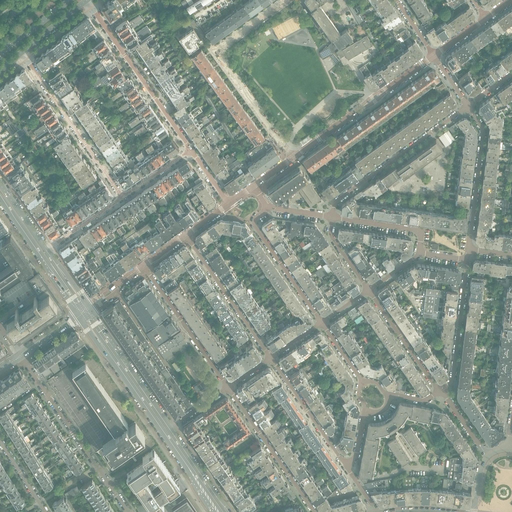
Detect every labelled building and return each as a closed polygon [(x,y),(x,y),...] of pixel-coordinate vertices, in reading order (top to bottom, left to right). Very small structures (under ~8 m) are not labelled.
[(121,11),(112,0),(111,1),(109,1),(109,0),(107,2),(107,3),(107,4),(116,17),(119,15),(120,15),(123,13),(121,11)] [(125,9),(118,0),(112,0),(121,11),(125,9)] [(132,3),(130,0),(118,0),(125,9),(132,3)] [(190,13),(204,5),(200,0),(198,0),(194,3),(189,6),(187,7),(190,13)] [(225,8),(223,6),(225,4),(226,7),(231,4),(230,1),(231,0),(233,3),(237,0),(211,0),(210,1),(204,5),(190,13),(191,15),(193,17),(196,22),(198,21),(199,24),(204,21),(203,18),(204,17),(206,20),(211,17),(209,14),(211,13),(213,15),(218,12),(216,10),(218,9),(219,11),(225,8)] [(263,6),(259,0),(250,0),(251,0),(250,0),(248,0),(249,0),(249,1),(244,5),(250,15),(263,6)] [(330,19),(323,9),(321,7),(320,5),(327,0),(304,0),(309,7),(310,7),(312,10),(310,11),(311,11),(321,25),(330,19)] [(394,9),(389,3),(387,0),(380,0),(375,4),(383,16),(394,9)] [(423,2),(422,0),(407,0),(414,8),(423,2)] [(460,9),(467,3),(465,0),(462,0),(457,4),(459,7),(460,9)] [(362,24),(361,22),(357,15),(355,12),(349,2),(346,4),(347,4),(359,25),(362,24)] [(432,15),(428,9),(423,2),(414,8),(422,21),(422,22),(432,15)] [(116,17),(107,4),(106,6),(104,5),(102,7),(102,8),(111,22),(114,20),(114,19),(117,17),(116,17)] [(250,15),(244,5),(238,9),(237,8),(236,9),(237,10),(231,15),(238,24),(250,15)] [(473,17),(474,12),(469,6),(461,11),(455,16),(461,26),(473,17)] [(401,20),(397,14),(394,9),(383,16),(382,17),(384,19),(382,21),(385,26),(387,24),(389,27),(401,20)] [(511,22),(511,9),(503,16),(510,25),(511,22)] [(120,34),(142,18),(139,15),(129,22),(127,20),(119,25),(115,28),(119,33),(120,34)] [(238,24),(231,15),(225,19),(224,18),(223,18),(224,20),(218,24),(225,33),(238,24)] [(461,26),(455,16),(449,20),(455,30),(461,26)] [(510,25),(503,16),(490,25),(497,34),(510,25)] [(104,40),(89,18),(87,18),(83,21),(91,33),(92,34),(94,32),(97,37),(95,38),(92,34),(91,35),(93,37),(96,40),(98,44),(104,40)] [(135,31),(133,28),(143,21),(142,18),(120,34),(123,39),(135,31)] [(352,37),(349,33),(346,29),(340,33),(338,31),(330,19),(321,25),(332,39),(331,40),(332,39),(334,42),(328,45),(333,51),(352,37)] [(442,40),(435,29),(432,27),(430,23),(429,22),(427,19),(426,21),(427,23),(422,27),(433,42),(437,43),(442,40)] [(409,33),(405,26),(401,20),(389,27),(387,29),(391,35),(395,33),(399,40),(402,38),(402,37),(409,33)] [(455,30),(449,20),(448,20),(435,29),(442,40),(455,30)] [(91,33),(83,21),(77,25),(86,37),(91,33)] [(225,33),(218,24),(212,28),(211,27),(210,28),(211,29),(205,33),(212,43),(225,33)] [(86,37),(77,25),(72,29),(80,41),(86,37)] [(497,34),(490,25),(477,35),(484,44),(488,40),(490,43),(492,42),(492,41),(490,39),(497,34)] [(139,36),(149,29),(147,26),(137,33),(135,31),(123,39),(125,42),(127,44),(139,36)] [(80,41),(72,29),(67,34),(75,46),(81,42),(80,41)] [(142,41),(140,39),(150,32),(149,29),(139,36),(127,44),(128,46),(130,49),(133,47),(142,41)] [(199,46),(196,42),(196,41),(200,38),(193,29),(179,39),(189,53),(190,53),(192,56),(200,50),(197,47),(199,46)] [(75,46),(67,34),(61,38),(62,39),(71,51),(74,49),(74,48),(73,48),(75,46)] [(148,44),(146,42),(148,40),(153,37),(152,34),(142,41),(133,47),(136,52),(148,44)] [(422,51),(415,41),(411,35),(408,37),(412,43),(409,44),(408,45),(409,47),(417,58),(421,55),(422,51)] [(484,44),(477,35),(464,44),(470,53),(484,44)] [(348,60),(372,46),(366,36),(362,39),(361,37),(357,39),(358,41),(354,43),(353,42),(353,41),(349,44),(350,45),(346,48),(345,46),(336,52),(338,55),(340,58),(343,56),(345,55),(348,60),(349,60),(348,60)] [(71,51),(62,39),(60,41),(60,40),(59,40),(57,41),(57,42),(57,43),(55,45),(54,45),(53,44),(52,46),(52,47),(51,47),(52,48),(60,59),(71,51)] [(97,53),(106,47),(108,45),(104,40),(98,44),(94,47),(93,47),(95,50),(86,56),(88,59),(96,54),(94,51),(96,51),(97,53)] [(139,56),(158,43),(156,41),(151,44),(152,45),(149,46),(148,44),(136,52),(139,56)] [(154,53),(152,50),(154,49),(159,45),(158,43),(139,56),(142,61),(154,53)] [(470,53),(464,44),(451,54),(458,64),(471,55),(470,53)] [(101,58),(111,51),(111,50),(108,45),(106,47),(97,53),(99,55),(97,56),(96,54),(88,59),(90,62),(99,56),(101,58)] [(333,51),(328,45),(327,47),(326,46),(323,49),(319,52),(322,60),(329,56),(336,64),(339,61),(333,54),(334,53),(333,51)] [(417,58),(409,47),(397,56),(404,67),(408,64),(417,58)] [(60,59),(52,48),(50,49),(49,49),(48,49),(46,50),(47,50),(46,51),(46,52),(54,63),(60,59)] [(146,65),(164,52),(163,50),(157,54),(158,54),(156,55),(154,53),(142,61),(146,65)] [(210,62),(205,56),(201,50),(200,50),(192,56),(201,69),(210,62)] [(95,71),(115,57),(113,55),(114,53),(113,52),(112,52),(111,52),(111,51),(101,58),(103,61),(95,66),(96,66),(93,68),(95,71)] [(511,51),(500,60),(506,69),(507,69),(509,69),(509,68),(511,65),(511,51)] [(54,63),(46,52),(44,53),(43,53),(41,54),(41,55),(41,56),(49,67),(54,63)] [(160,62),(158,59),(160,58),(161,58),(165,55),(164,52),(146,65),(149,69),(160,62)] [(458,64),(451,54),(446,57),(446,61),(456,77),(459,75),(456,71),(461,67),(458,64)] [(49,67),(41,56),(39,57),(38,57),(36,58),(36,59),(36,60),(35,60),(36,60),(35,60),(41,69),(41,68),(43,71),(49,67)] [(404,67),(397,56),(385,65),(392,76),(404,67)] [(99,76),(116,64),(119,61),(117,59),(116,58),(115,57),(95,71),(99,76)] [(152,74),(170,61),(168,59),(163,62),(164,63),(162,64),(160,62),(149,69),(152,74)] [(506,69),(500,60),(487,69),(494,78),(495,78),(496,77),(496,76),(503,71),(504,72),(506,71),(506,70),(506,69)] [(166,70),(164,68),(166,66),(167,67),(172,63),(170,61),(152,74),(155,78),(166,70)] [(219,74),(214,68),(210,62),(201,69),(210,81),(219,74)] [(110,80),(121,72),(116,64),(99,76),(91,81),(97,89),(106,83),(110,80)] [(392,76),(385,65),(372,74),(380,85),(384,82),(392,76)] [(158,83),(176,70),(175,68),(170,71),(170,72),(168,69),(166,70),(155,78),(158,83)] [(38,88),(25,69),(24,69),(23,69),(21,70),(21,71),(21,72),(19,74),(26,83),(27,85),(30,83),(35,90),(32,92),(33,93),(34,95),(39,91),(39,90),(38,88)] [(439,76),(438,76),(435,71),(431,69),(427,73),(427,72),(424,74),(419,78),(427,89),(428,88),(427,87),(432,84),(433,83),(433,82),(436,80),(437,81),(439,80),(439,76)] [(494,78),(487,69),(483,72),(486,77),(490,82),(493,79),(494,78)] [(53,85),(65,76),(66,75),(62,70),(49,80),(53,85)] [(161,87),(174,78),(172,76),(173,75),(173,76),(178,72),(176,70),(158,83),(161,87)] [(126,78),(124,76),(125,75),(125,74),(124,72),(123,71),(122,72),(121,72),(110,80),(114,86),(126,78)] [(462,85),(473,77),(469,71),(467,73),(463,76),(458,79),(462,85)] [(380,85),(372,74),(371,72),(368,74),(364,77),(370,88),(374,89),(380,85)] [(26,83),(19,74),(18,73),(17,73),(16,74),(16,75),(16,76),(15,76),(16,77),(14,78),(20,87),(22,89),(25,87),(23,85),(26,83)] [(228,87),(223,81),(219,74),(210,81),(219,93),(228,87)] [(57,90),(68,81),(65,76),(53,85),(56,90),(57,90)] [(20,87),(14,78),(13,78),(12,78),(12,77),(10,79),(11,79),(10,80),(10,81),(8,82),(16,93),(19,91),(18,89),(20,87)] [(121,91),(133,83),(132,82),(131,80),(130,79),(129,80),(127,77),(126,78),(114,86),(111,88),(112,90),(118,86),(121,90),(121,91)] [(164,92),(182,79),(181,77),(176,80),(175,80),(174,78),(161,87),(164,92)] [(466,91),(477,83),(473,77),(462,85),(466,91)] [(427,89),(419,78),(413,82),(413,83),(411,84),(405,88),(413,99),(414,98),(413,97),(418,93),(419,94),(421,93),(420,92),(425,88),(426,90),(427,89)] [(61,95),(74,87),(81,82),(78,79),(72,83),(70,81),(68,81),(57,90),(59,92),(59,93),(60,95),(61,95)] [(178,88),(176,86),(179,84),(179,85),(184,81),(182,79),(164,92),(167,96),(178,88)] [(16,93),(8,82),(7,82),(5,83),(5,84),(5,85),(3,87),(11,98),(17,94),(16,93)] [(472,95),(482,88),(484,86),(482,84),(480,85),(478,82),(477,83),(466,91),(468,94),(472,95)] [(124,97),(137,88),(136,88),(137,87),(135,85),(134,84),(133,83),(121,91),(121,90),(113,96),(110,98),(111,100),(113,99),(113,100),(123,93),(125,96),(123,97),(124,97)] [(442,92),(440,89),(438,87),(436,87),(433,83),(432,84),(435,88),(434,88),(439,96),(440,95),(443,99),(444,99),(445,98),(442,94),(442,93),(442,92)] [(511,97),(511,87),(509,84),(497,93),(505,103),(511,97)] [(170,101),(188,88),(187,85),(182,89),(180,91),(178,88),(167,96),(170,101)] [(11,98),(3,87),(2,86),(0,87),(0,88),(0,89),(0,88),(0,89),(0,90),(0,89),(0,93),(6,102),(11,98)] [(65,100),(76,92),(74,90),(76,89),(74,87),(61,95),(63,97),(62,98),(62,99),(63,100),(64,100),(65,100)] [(237,99),(232,93),(228,87),(219,93),(228,106),(237,99)] [(129,101),(140,93),(140,92),(139,90),(138,90),(137,88),(124,97),(125,100),(127,99),(129,101)] [(195,97),(193,94),(192,95),(189,90),(190,90),(188,88),(170,101),(176,109),(193,98),(195,97)] [(413,99),(405,88),(399,92),(398,93),(397,94),(392,98),(399,109),(400,108),(399,107),(404,103),(405,104),(407,103),(406,102),(411,98),(412,99),(413,99)] [(31,106),(43,98),(42,96),(42,94),(41,93),(40,93),(40,92),(39,93),(39,92),(23,104),(24,105),(27,104),(29,107),(31,106)] [(69,106),(80,98),(78,95),(79,94),(77,92),(76,92),(65,100),(66,102),(66,103),(66,104),(67,105),(68,106),(69,106)] [(90,105),(88,103),(92,100),(96,97),(96,98),(101,94),(99,92),(92,97),(83,103),(74,109),(76,111),(75,112),(77,114),(90,105)] [(132,107),(144,99),(144,97),(143,95),(141,95),(140,93),(129,101),(116,110),(117,112),(120,110),(121,111),(131,104),(132,107)] [(456,102),(450,93),(447,95),(448,96),(445,98),(444,99),(451,109),(456,105),(456,104),(457,104),(457,103),(456,102)] [(505,103),(497,93),(494,95),(500,103),(501,102),(504,106),(506,105),(505,104),(505,103)] [(500,103),(494,95),(480,105),(479,111),(485,120),(495,113),(491,107),(494,105),(500,103)] [(74,109),(83,103),(81,100),(82,99),(81,97),(80,98),(69,106),(70,107),(69,109),(71,111),(71,110),(72,111),(74,109)] [(35,111),(47,103),(45,101),(46,101),(46,100),(45,98),(44,98),(43,98),(31,106),(35,111)] [(185,107),(195,100),(193,98),(176,109),(173,111),(177,116),(187,110),(185,107)] [(399,109),(392,98),(386,102),(383,104),(378,108),(386,119),(386,118),(385,117),(391,113),(392,114),(393,113),(392,112),(398,108),(398,109),(399,109)] [(136,113),(138,112),(148,105),(148,104),(148,103),(146,101),(145,100),(144,99),(132,107),(130,108),(132,112),(134,110),(136,113)] [(444,99),(443,99),(439,103),(438,101),(436,103),(437,104),(432,107),(432,106),(431,107),(439,118),(451,109),(444,99)] [(247,113),(242,106),(237,100),(228,107),(237,119),(247,113)] [(39,117),(51,108),(50,106),(49,104),(48,102),(47,103),(35,111),(39,117)] [(140,118),(152,109),(149,104),(148,105),(138,112),(140,114),(128,122),(130,125),(138,119),(137,118),(139,116),(140,118)] [(81,119),(94,110),(90,105),(77,114),(78,114),(79,116),(79,117),(80,119),(81,119)] [(181,122),(203,106),(202,105),(200,107),(199,105),(188,113),(187,110),(177,116),(181,122)] [(192,118),(202,110),(201,108),(203,106),(181,122),(184,126),(193,120),(192,118)] [(439,118),(431,107),(430,107),(431,108),(426,112),(425,111),(424,112),(424,113),(420,116),(419,115),(418,116),(426,127),(439,118)] [(42,122),(44,121),(55,113),(54,111),(53,109),(51,108),(39,117),(42,122)] [(386,119),(378,108),(372,112),(370,114),(365,117),(372,128),(373,128),(372,126),(377,123),(378,124),(379,125),(380,125),(379,123),(380,123),(379,122),(384,118),(385,119),(386,119)] [(145,122),(156,114),(152,109),(140,118),(141,119),(139,120),(138,119),(130,125),(132,127),(143,119),(145,122)] [(84,124),(97,115),(94,110),(81,119),(83,121),(82,122),(83,124),(84,124)] [(47,126),(58,119),(57,117),(57,116),(55,113),(44,121),(45,123),(34,131),(36,134),(47,126)] [(255,125),(251,119),(247,113),(237,119),(246,132),(255,125)] [(503,119),(502,118),(500,115),(497,117),(495,113),(485,120),(490,127),(501,128),(503,119)] [(147,127),(159,118),(158,117),(157,117),(156,114),(145,122),(146,124),(135,132),(135,133),(134,134),(135,135),(134,135),(134,136),(145,128),(144,127),(146,126),(147,127)] [(87,129),(100,120),(97,115),(84,124),(85,124),(86,126),(86,127),(87,129)] [(187,131),(207,118),(205,115),(198,120),(196,118),(193,120),(184,126),(187,131)] [(426,127),(418,116),(417,116),(418,117),(414,121),(413,120),(411,121),(412,122),(407,126),(406,124),(405,125),(413,136),(426,127)] [(372,128),(365,117),(358,122),(356,123),(356,124),(351,127),(358,138),(359,138),(358,136),(364,133),(364,134),(365,133),(365,132),(370,128),(371,129),(372,128)] [(151,131),(162,123),(160,120),(159,118),(147,127),(147,128),(146,130),(145,128),(134,136),(136,135),(138,137),(150,129),(151,131)] [(199,127),(209,120),(207,118),(187,131),(191,137),(200,130),(199,127)] [(462,130),(471,124),(467,119),(463,118),(455,124),(457,127),(460,126),(462,130)] [(5,122),(3,124),(5,126),(6,128),(7,129),(11,135),(14,132),(9,125),(8,124),(11,122),(12,122),(10,119),(5,122)] [(51,131),(61,124),(62,123),(60,121),(59,121),(58,119),(47,126),(36,134),(38,137),(49,129),(51,131)] [(91,134),(104,125),(100,120),(87,129),(88,129),(89,131),(89,132),(90,134),(91,134)] [(217,134),(220,131),(218,128),(222,125),(222,124),(221,122),(215,126),(217,128),(215,130),(210,123),(206,126),(209,131),(205,135),(194,142),(198,147),(217,134)] [(153,136),(165,128),(164,126),(162,123),(151,131),(152,133),(141,141),(143,143),(151,137),(153,136)] [(54,136),(65,129),(65,128),(64,126),(63,126),(61,124),(51,131),(40,139),(39,139),(41,142),(53,134),(54,136)] [(476,131),(471,124),(462,130),(465,133),(464,141),(476,142),(477,135),(476,135),(476,134),(476,133),(475,132),(476,132),(475,131),(476,131)] [(95,139),(107,130),(104,125),(91,134),(92,134),(93,136),(93,137),(92,137),(94,139),(95,139)] [(264,137),(260,131),(255,125),(246,132),(255,144),(264,137)] [(413,136),(405,125),(406,127),(401,130),(400,129),(399,130),(399,131),(394,135),(394,133),(393,134),(401,145),(413,136)] [(358,138),(351,127),(345,132),(343,133),(337,137),(337,136),(336,136),(344,147),(345,148),(345,147),(345,146),(350,142),(351,144),(353,142),(352,141),(357,137),(358,139),(358,138)] [(500,142),(501,128),(490,127),(488,141),(500,142)] [(157,140),(158,140),(160,138),(162,137),(164,135),(166,134),(168,132),(166,129),(165,128),(153,136),(151,137),(143,143),(144,146),(156,138),(157,140)] [(58,142),(67,136),(69,134),(69,133),(68,131),(67,131),(65,129),(54,136),(46,142),(48,145),(56,139),(58,142)] [(97,144),(111,135),(107,130),(95,139),(96,141),(96,142),(97,144)] [(194,142),(205,135),(201,130),(200,130),(191,137),(194,142)] [(448,130),(438,137),(446,147),(455,140),(448,130)] [(211,145),(220,139),(217,134),(198,147),(201,152),(211,145)] [(401,145),(393,134),(392,135),(393,136),(388,139),(387,138),(386,139),(387,140),(382,144),(381,142),(380,143),(388,154),(401,145)] [(101,149),(114,140),(111,135),(97,144),(99,144),(100,146),(100,147),(99,147),(101,149)] [(57,151),(70,141),(71,140),(69,138),(68,138),(67,136),(58,142),(53,145),(57,151)] [(344,147),(336,136),(324,146),(331,156),(344,147)] [(280,156),(270,142),(269,142),(268,142),(266,140),(265,140),(264,139),(253,147),(260,156),(267,166),(280,157),(280,156)] [(105,154),(118,145),(114,140),(101,149),(102,149),(103,151),(103,152),(104,154),(105,154)] [(170,156),(163,146),(160,142),(159,141),(158,140),(157,140),(154,142),(156,144),(157,144),(159,147),(157,148),(165,159),(170,156)] [(163,146),(170,156),(179,150),(172,140),(163,146)] [(414,170),(423,163),(442,149),(435,140),(429,144),(430,145),(429,145),(417,154),(414,156),(413,154),(409,157),(410,159),(408,160),(408,161),(397,169),(395,166),(380,178),(387,187),(387,188),(392,185),(393,187),(400,182),(399,180),(402,177),(403,178),(414,169),(414,170)] [(60,156),(74,146),(74,145),(73,143),(72,143),(70,141),(57,151),(60,156)] [(474,158),(476,142),(464,141),(464,145),(462,145),(462,152),(463,152),(462,156),(474,158)] [(511,148),(505,147),(505,148),(499,147),(500,142),(488,141),(486,155),(498,156),(499,149),(501,150),(501,149),(505,150),(505,149),(511,150),(511,148)] [(388,154),(380,143),(379,144),(380,145),(376,148),(375,147),(373,148),(374,149),(369,153),(368,151),(368,152),(376,163),(388,154)] [(165,159),(157,148),(155,150),(151,144),(148,146),(152,151),(154,150),(154,151),(153,153),(160,163),(165,159)] [(108,159),(121,150),(118,145),(105,154),(107,156),(106,157),(108,159)] [(219,152),(217,150),(218,149),(217,147),(216,148),(215,146),(213,148),(211,145),(201,152),(208,162),(218,155),(217,153),(219,152)] [(64,161),(78,151),(78,150),(77,148),(75,148),(74,146),(60,156),(64,161)] [(160,163),(153,153),(151,154),(150,153),(152,151),(148,146),(145,148),(149,154),(147,155),(154,166),(155,166),(160,163)] [(331,156),(324,146),(311,155),(318,165),(331,156)] [(0,158),(9,153),(5,147),(0,150),(0,158)] [(267,166),(260,156),(253,147),(241,156),(242,156),(242,157),(247,154),(248,153),(253,160),(252,161),(247,165),(249,169),(254,176),(267,166)] [(112,164),(125,155),(121,150),(108,159),(109,159),(110,161),(110,162),(111,164),(112,164)] [(69,165),(81,157),(81,155),(82,155),(80,153),(80,154),(79,153),(78,151),(64,161),(67,166),(69,165)] [(154,166),(147,155),(145,157),(141,151),(140,151),(138,153),(141,158),(143,157),(144,158),(142,159),(150,170),(154,166)] [(376,163),(368,152),(367,153),(368,154),(363,157),(362,156),(360,157),(355,161),(357,164),(363,172),(376,163)] [(1,167),(13,159),(9,153),(0,158),(0,164),(0,165),(1,167)] [(150,170),(142,159),(140,161),(140,160),(141,158),(138,153),(135,155),(139,161),(137,162),(138,164),(145,173),(150,170)] [(5,172),(19,162),(21,161),(17,155),(13,159),(1,167),(5,172)] [(120,165),(125,162),(128,160),(125,155),(112,164),(114,166),(113,167),(115,169),(117,167),(120,165)] [(218,155),(208,162),(212,167),(216,172),(225,165),(224,163),(225,162),(227,164),(235,159),(233,156),(230,158),(230,157),(227,159),(226,157),(225,158),(225,157),(223,158),(222,156),(220,158),(218,155)] [(318,165),(311,155),(303,161),(304,162),(305,163),(305,164),(306,165),(307,166),(307,167),(308,168),(309,169),(310,170),(310,171),(312,170),(318,165)] [(496,170),(498,156),(486,155),(485,168),(496,170)] [(225,165),(216,172),(219,177),(229,170),(230,170),(238,164),(242,162),(244,160),(242,157),(242,156),(236,160),(235,158),(235,159),(227,164),(226,164),(225,165)] [(474,158),(462,156),(460,170),(472,172),(474,158)] [(74,169),(86,161),(83,158),(81,157),(69,165),(71,168),(72,166),(73,167),(74,169)] [(145,173),(138,164),(135,165),(131,158),(128,160),(139,177),(145,173)] [(139,177),(128,160),(125,162),(130,169),(127,171),(134,181),(139,177)] [(242,162),(238,164),(249,180),(251,178),(254,176),(249,169),(247,165),(246,163),(244,160),(242,162)] [(78,174),(89,166),(86,161),(74,169),(73,170),(74,172),(76,171),(78,174)] [(178,167),(177,168),(184,177),(186,175),(187,176),(189,174),(190,175),(191,175),(195,173),(193,170),(187,161),(182,164),(178,167)] [(34,184),(19,162),(5,172),(5,173),(6,172),(10,177),(9,178),(15,186),(15,185),(21,193),(32,185),(34,184)] [(229,170),(219,177),(222,181),(224,185),(225,186),(227,188),(229,191),(229,192),(231,192),(232,192),(235,190),(240,186),(249,180),(238,164),(230,170),(229,170)] [(311,186),(314,184),(303,168),(300,164),(297,167),(299,169),(288,177),(287,176),(288,175),(267,190),(269,191),(275,200),(276,201),(277,202),(278,202),(283,203),(288,204),(288,199),(286,199),(285,199),(283,197),(294,189),(293,188),(297,186),(311,205),(319,199),(319,200),(321,199),(311,186)] [(363,173),(363,172),(357,164),(346,173),(352,182),(353,181),(354,180),(361,175),(363,174),(363,173)] [(134,181),(127,171),(125,172),(120,165),(117,167),(129,184),(134,181)] [(81,179),(93,171),(89,166),(78,174),(76,175),(78,177),(79,176),(81,179)] [(129,184),(117,167),(115,169),(119,175),(117,177),(123,186),(126,187),(126,186),(129,184)] [(177,168),(172,171),(180,182),(183,181),(186,186),(187,185),(188,184),(189,184),(184,177),(177,168)] [(498,170),(496,170),(485,168),(483,183),(495,184),(496,177),(498,177),(498,170)] [(470,186),(472,172),(460,170),(458,185),(470,186)] [(85,184),(93,178),(96,176),(93,171),(81,179),(79,180),(81,182),(83,181),(85,184),(83,185),(84,188),(85,187),(85,186),(86,185),(85,184)] [(172,171),(167,175),(175,186),(177,184),(181,189),(184,187),(180,182),(172,171)] [(352,182),(346,173),(334,181),(340,190),(342,189),(342,188),(344,187),(349,183),(350,183),(351,183),(351,182),(352,182)] [(167,175),(162,178),(170,190),(172,188),(176,193),(179,191),(175,186),(167,175)] [(162,178),(157,182),(165,193),(167,192),(170,197),(174,195),(170,190),(162,178)] [(387,187),(380,178),(369,186),(374,193),(375,195),(387,187)] [(110,192),(108,189),(105,185),(105,184),(104,184),(101,179),(98,181),(101,186),(99,187),(100,189),(106,197),(107,199),(111,197),(111,194),(110,192)] [(189,190),(186,192),(188,194),(195,190),(196,191),(205,185),(202,181),(201,181),(193,187),(194,189),(193,190),(192,188),(189,190)] [(340,190),(334,181),(329,184),(327,181),(325,183),(328,185),(322,190),(321,189),(320,189),(322,191),(324,194),(327,199),(328,199),(329,199),(330,198),(330,197),(337,192),(338,192),(339,191),(339,190),(340,190)] [(154,184),(152,186),(159,196),(164,203),(166,206),(168,204),(167,203),(168,203),(167,202),(166,202),(166,201),(167,201),(163,196),(165,194),(165,193),(157,182),(154,184)] [(494,199),(495,184),(483,183),(483,185),(483,186),(482,194),(481,196),(482,197),(494,199)] [(106,197),(100,189),(99,187),(97,188),(94,184),(91,186),(94,191),(96,189),(97,191),(95,192),(102,202),(104,201),(107,199),(106,197)] [(23,198),(36,188),(35,187),(34,187),(32,185),(21,193),(20,194),(23,198)] [(197,193),(191,197),(192,200),(198,196),(197,195),(198,194),(199,196),(208,189),(205,185),(196,191),(197,193)] [(469,200),(470,186),(458,185),(456,199),(469,200)] [(102,202),(95,192),(93,194),(92,192),(94,191),(91,186),(88,188),(91,192),(89,194),(97,206),(100,204),(102,202)] [(152,186),(147,189),(155,201),(157,200),(161,205),(164,203),(159,196),(152,186)] [(374,193),(369,186),(363,190),(365,194),(372,194),(374,193)] [(26,202),(38,194),(37,192),(38,191),(36,188),(23,198),(26,202)] [(92,210),(85,199),(84,198),(80,193),(78,189),(70,194),(70,193),(69,194),(66,190),(64,191),(66,194),(74,205),(82,217),(92,210)] [(147,189),(141,193),(149,204),(153,210),(156,208),(153,203),(155,201),(147,189)] [(192,200),(194,203),(201,198),(202,200),(211,194),(208,189),(199,196),(200,197),(199,198),(198,196),(192,200)] [(359,214),(360,203),(358,202),(356,200),(362,195),(363,197),(366,195),(365,194),(363,190),(342,205),(341,212),(350,213),(359,214)] [(97,206),(89,194),(86,195),(83,191),(80,193),(84,198),(86,196),(87,198),(85,199),(92,210),(97,206)] [(137,196),(136,196),(144,208),(147,207),(150,212),(153,210),(149,204),(141,193),(137,196)] [(29,207),(42,197),(41,195),(40,196),(38,194),(26,202),(26,203),(29,207)] [(203,202),(197,206),(198,209),(204,205),(203,204),(204,203),(205,204),(206,203),(214,198),(211,194),(202,200),(203,202)] [(82,217),(74,205),(72,206),(64,195),(60,198),(76,221),(78,219),(82,217)] [(132,199),(131,200),(143,217),(146,215),(142,210),(144,208),(136,196),(132,199)] [(32,211),(44,202),(43,200),(44,199),(42,197),(29,207),(32,211)] [(186,197),(183,199),(189,208),(187,209),(194,219),(197,217),(197,216),(198,215),(199,215),(196,210),(193,206),(190,202),(187,198),(186,197)] [(492,214),(494,199),(482,197),(481,198),(481,200),(480,208),(480,209),(480,211),(480,212),(492,214)] [(76,221),(60,198),(57,200),(65,211),(63,212),(65,215),(71,224),(76,221)] [(198,209),(196,210),(199,215),(202,213),(211,206),(216,203),(216,201),(214,198),(206,203),(205,204),(204,205),(198,209)] [(131,200),(126,204),(134,216),(136,214),(140,219),(143,217),(131,200)] [(45,209),(46,207),(48,206),(47,204),(46,204),(44,202),(32,211),(33,211),(32,211),(35,215),(45,209)] [(178,202),(176,204),(189,222),(190,220),(191,221),(194,219),(187,209),(185,211),(178,202)] [(126,203),(121,207),(128,218),(133,225),(138,222),(134,216),(126,204),(126,203)] [(372,217),(374,205),(360,203),(359,214),(372,217)] [(176,204),(173,206),(180,215),(177,216),(178,217),(184,226),(187,224),(187,223),(188,222),(189,222),(176,204)] [(386,219),(388,207),(374,205),(372,217),(386,219)] [(39,221),(50,213),(49,210),(48,210),(46,207),(45,209),(35,215),(35,216),(38,219),(39,221)] [(119,208),(116,211),(123,222),(128,229),(129,231),(135,228),(133,225),(128,218),(121,207),(119,208)] [(400,221),(402,209),(388,207),(386,219),(400,221)] [(416,223),(418,210),(402,208),(402,209),(400,221),(416,223)] [(54,218),(53,217),(59,213),(56,209),(51,213),(50,213),(39,221),(41,223),(43,226),(54,218)] [(169,209),(165,211),(179,230),(181,228),(184,226),(178,217),(176,219),(169,209)] [(165,210),(162,212),(163,213),(164,214),(163,215),(164,217),(163,218),(168,224),(174,233),(176,232),(178,231),(179,230),(165,211),(165,210)] [(432,226),(434,213),(418,210),(416,223),(432,226)] [(116,211),(111,214),(118,225),(123,232),(125,230),(121,224),(123,222),(116,211)] [(491,221),(492,214),(480,212),(479,213),(479,214),(480,215),(479,223),(478,224),(478,227),(488,228),(488,225),(490,225),(490,221),(491,221)] [(448,228),(450,215),(434,213),(432,226),(448,228)] [(111,214),(105,218),(113,229),(116,228),(120,234),(123,232),(118,225),(111,214)] [(62,231),(71,224),(65,215),(62,218),(63,220),(47,232),(50,237),(53,237),(62,230),(62,231)] [(465,228),(467,216),(458,215),(458,216),(450,215),(448,228),(463,230),(463,229),(464,228),(465,228)] [(158,216),(155,218),(169,237),(171,236),(174,233),(168,224),(165,226),(158,216)] [(47,232),(63,220),(62,218),(56,222),(54,218),(43,226),(46,231),(47,232)] [(105,218),(100,221),(108,232),(113,239),(116,237),(112,232),(114,230),(113,229),(105,218)] [(155,218),(153,220),(159,228),(156,230),(164,241),(168,238),(169,237),(155,218)] [(276,225),(274,223),(275,222),(275,219),(272,218),(262,225),(262,227),(270,238),(279,232),(275,225),(276,225)] [(231,233),(233,222),(221,219),(214,224),(220,233),(223,231),(224,232),(231,233)] [(100,221),(95,225),(103,237),(106,236),(108,240),(109,240),(110,241),(113,239),(108,232),(100,221)] [(302,234),(304,223),(291,221),(290,231),(291,233),(292,235),(295,233),(302,234)] [(137,231),(139,235),(147,229),(152,235),(159,245),(164,241),(156,230),(153,225),(152,226),(149,222),(137,231)] [(251,231),(245,224),(233,222),(231,233),(238,235),(239,234),(242,237),(251,231)] [(322,234),(316,226),(315,225),(304,223),(302,234),(309,235),(312,240),(322,234)] [(0,235),(8,230),(6,226),(4,224),(0,226),(0,235)] [(207,243),(220,233),(214,224),(201,234),(207,243)] [(103,237),(95,225),(90,228),(90,229),(98,240),(101,245),(104,243),(101,239),(103,237)] [(486,235),(485,234),(485,231),(486,231),(488,230),(488,228),(478,227),(476,240),(477,241),(478,241),(486,235)] [(124,235),(126,239),(131,246),(140,258),(144,255),(151,250),(143,240),(139,235),(137,231),(135,228),(129,231),(124,235)] [(353,238),(354,230),(340,228),(340,229),(339,229),(338,236),(342,242),(346,248),(350,245),(347,239),(352,238),(353,238)] [(90,229),(85,232),(96,248),(99,246),(96,241),(98,240),(90,229)] [(370,243),(372,233),(354,230),(353,238),(364,240),(365,241),(367,242),(368,242),(370,243)] [(244,241),(253,234),(251,231),(242,237),(244,241)] [(85,232),(79,236),(83,241),(84,240),(88,247),(90,246),(94,250),(96,248),(85,232)] [(288,244),(284,238),(279,232),(270,238),(279,251),(288,244)] [(385,246),(386,235),(372,233),(370,243),(370,244),(385,246)] [(207,243),(201,234),(196,237),(196,240),(210,260),(220,253),(216,246),(215,247),(214,245),(210,248),(207,243)] [(262,247),(253,234),(244,241),(252,254),(262,247)] [(328,243),(325,238),(322,234),(312,240),(315,245),(313,246),(316,251),(319,249),(328,243)] [(119,238),(123,244),(135,261),(140,258),(131,246),(126,239),(124,235),(119,238)] [(146,239),(143,240),(151,250),(159,245),(152,235),(146,239)] [(399,248),(401,238),(386,235),(385,246),(399,248)] [(501,247),(502,235),(498,235),(498,236),(494,235),(494,237),(490,237),(490,238),(487,237),(486,235),(478,241),(478,243),(479,244),(501,247)] [(511,248),(511,236),(502,235),(501,247),(511,248)] [(0,290),(0,284),(17,272),(19,271),(23,277),(33,269),(10,236),(0,243),(0,244),(14,264),(0,273),(0,292),(1,292),(0,290)] [(79,236),(74,239),(76,242),(78,245),(82,242),(83,241),(79,236)] [(410,254),(412,241),(410,239),(401,238),(399,248),(401,251),(400,252),(399,256),(402,260),(410,254)] [(61,249),(60,251),(63,255),(76,246),(74,244),(76,242),(74,239),(65,246),(61,249)] [(337,255),(328,243),(319,249),(328,262),(337,255)] [(123,244),(120,246),(124,252),(122,253),(131,265),(133,263),(135,261),(123,244)] [(296,256),(292,250),(288,244),(279,251),(287,263),(296,256)] [(363,247),(361,244),(359,244),(358,244),(354,247),(352,248),(348,251),(351,255),(360,249),(363,247)] [(94,250),(93,251),(96,256),(105,250),(104,250),(104,249),(101,245),(99,246),(96,248),(94,250)] [(109,245),(104,249),(104,250),(105,250),(121,272),(126,268),(113,251),(111,248),(109,245)] [(76,246),(63,255),(66,260),(78,252),(76,249),(77,248),(76,246)] [(194,259),(186,247),(183,246),(178,250),(187,264),(194,259)] [(270,260),(266,254),(262,247),(252,254),(256,260),(252,263),(253,264),(257,261),(261,266),(270,260)] [(116,249),(113,251),(126,268),(131,265),(122,253),(120,250),(117,251),(116,249)] [(368,261),(360,249),(351,255),(360,267),(368,261)] [(112,278),(121,272),(105,250),(96,256),(95,257),(94,258),(97,262),(101,267),(110,280),(112,278)] [(187,264),(178,250),(173,254),(177,258),(183,267),(185,265),(187,264)] [(78,252),(66,260),(73,270),(86,261),(81,254),(80,255),(78,252)] [(214,266),(224,259),(220,253),(210,260),(214,266)] [(177,258),(173,254),(169,257),(178,270),(183,267),(177,258)] [(331,270),(333,269),(342,262),(337,255),(328,262),(326,263),(331,270)] [(305,269),(301,263),(296,256),(287,263),(296,275),(305,269)] [(363,272),(377,261),(374,256),(374,257),(370,259),(368,261),(360,267),(363,272)] [(181,274),(178,270),(169,257),(164,260),(176,277),(178,276),(181,274)] [(395,265),(391,260),(390,258),(388,259),(387,257),(382,261),(388,269),(395,265)] [(187,270),(197,263),(194,259),(187,264),(185,265),(186,266),(186,267),(187,270)] [(228,267),(229,266),(224,259),(214,266),(219,273),(228,267)] [(86,261),(73,270),(76,275),(77,275),(77,276),(95,263),(93,260),(88,264),(86,261)] [(176,277),(164,260),(159,264),(166,273),(167,274),(169,278),(171,280),(171,281),(174,279),(176,277)] [(279,272),(270,260),(261,266),(269,279),(279,272)] [(490,272),(491,262),(476,260),(473,263),(472,270),(489,272),(490,272)] [(366,276),(376,268),(380,265),(377,261),(363,272),(366,276)] [(350,274),(346,269),(342,262),(333,269),(341,281),(350,274)] [(505,272),(505,264),(497,263),(491,262),(490,272),(491,273),(503,275),(504,274),(505,272)] [(95,263),(77,276),(81,281),(93,272),(94,272),(92,270),(97,266),(95,263)] [(192,274),(200,268),(197,263),(187,270),(189,272),(190,272),(192,274)] [(169,278),(167,274),(166,273),(159,264),(153,268),(160,278),(160,279),(162,283),(167,279),(169,282),(171,280),(169,278)] [(427,277),(429,266),(418,264),(417,264),(416,265),(409,270),(416,279),(418,277),(420,280),(422,279),(422,277),(427,277)] [(327,273),(323,266),(317,270),(320,273),(322,276),(327,273)] [(443,280),(445,268),(429,266),(427,277),(431,278),(431,280),(432,281),(432,284),(432,289),(434,289),(435,285),(437,285),(437,281),(435,281),(436,279),(443,280)] [(222,278),(231,272),(233,271),(231,269),(229,270),(228,267),(219,273),(222,278)] [(194,279),(204,272),(200,268),(192,274),(193,276),(192,277),(194,279)] [(371,281),(382,273),(381,272),(381,271),(380,271),(379,271),(378,271),(376,268),(366,276),(369,281),(370,281),(371,281)] [(458,289),(460,272),(459,271),(455,270),(445,268),(443,280),(454,281),(453,286),(450,285),(449,288),(449,291),(451,291),(451,288),(458,289)] [(314,281),(309,275),(305,269),(296,275),(305,288),(314,281)] [(416,279),(409,270),(397,278),(404,287),(416,279)] [(93,272),(81,281),(90,294),(94,291),(106,282),(99,271),(94,274),(93,272)] [(37,294),(48,286),(38,272),(27,280),(37,294)] [(198,284),(207,277),(204,272),(194,279),(196,282),(197,281),(198,284)] [(226,283),(235,277),(236,276),(234,274),(233,275),(231,272),(222,278),(226,283)] [(288,285),(283,278),(279,272),(269,279),(278,291),(288,285)] [(334,292),(353,279),(350,274),(341,281),(339,282),(331,288),(334,292)] [(483,283),(483,278),(480,277),(472,276),(470,285),(482,286),(483,286),(484,283),(483,283)] [(201,289),(211,282),(207,277),(198,284),(200,286),(199,287),(201,289)] [(230,288),(240,281),(238,279),(236,280),(235,277),(226,283),(230,288)] [(171,317),(168,314),(169,314),(168,313),(154,293),(151,289),(151,288),(144,279),(144,278),(142,280),(141,279),(141,280),(138,282),(135,284),(134,284),(135,284),(133,285),(132,286),(131,286),(131,287),(128,289),(125,291),(124,291),(125,291),(124,292),(125,292),(127,295),(125,296),(125,297),(129,303),(143,323),(141,325),(144,330),(156,346),(180,330),(179,329),(179,328),(171,317)] [(168,291),(176,284),(175,282),(176,281),(174,279),(171,281),(165,286),(168,291)] [(344,291),(356,283),(353,279),(334,292),(335,294),(336,295),(337,296),(339,294),(344,291)] [(394,291),(390,286),(393,284),(395,287),(398,285),(394,280),(378,291),(378,292),(378,293),(377,293),(382,299),(391,293),(394,291)] [(233,293),(244,285),(241,281),(240,281),(230,288),(233,293)] [(322,294),(318,288),(314,281),(305,288),(313,300),(322,294)] [(219,342),(202,318),(186,294),(182,297),(182,296),(185,293),(183,291),(184,290),(179,282),(176,284),(168,291),(216,360),(223,355),(227,352),(222,344),(221,345),(219,343),(216,345),(215,344),(219,342)] [(205,293),(214,287),(211,282),(201,289),(202,292),(203,291),(205,293)] [(348,297),(359,290),(359,289),(359,288),(356,283),(344,291),(346,294),(342,297),(339,294),(337,296),(338,297),(341,302),(348,297)] [(236,297),(247,290),(244,285),(233,293),(236,297)] [(296,297),(292,291),(288,285),(278,291),(287,304),(296,297)] [(480,300),(482,286),(470,285),(470,288),(471,289),(470,296),(469,297),(469,298),(480,300)] [(42,328),(65,311),(48,286),(37,294),(38,295),(36,297),(36,296),(34,298),(35,300),(19,312),(17,309),(15,311),(16,313),(4,322),(19,344),(42,328)] [(207,300),(217,292),(214,287),(205,293),(203,295),(207,300)] [(453,328),(457,298),(457,292),(451,291),(449,291),(446,291),(441,290),(434,289),(432,289),(430,289),(426,288),(426,292),(422,291),(422,295),(411,293),(410,296),(425,298),(423,316),(423,317),(428,317),(443,319),(442,323),(443,323),(443,326),(453,328)] [(238,301),(250,294),(247,290),(236,297),(238,301)] [(210,304),(221,297),(217,292),(207,300),(210,304)] [(399,304),(395,298),(391,293),(382,299),(390,311),(399,304)] [(242,306),(253,298),(250,294),(238,301),(242,306)] [(326,301),(327,300),(322,294),(313,300),(322,314),(324,314),(332,309),(341,302),(338,297),(335,299),(336,301),(329,305),(326,301)] [(511,312),(511,296),(507,296),(507,297),(503,297),(503,301),(500,301),(497,300),(497,303),(499,303),(505,304),(504,309),(505,309),(505,311),(511,312)] [(213,309),(224,302),(221,297),(210,304),(213,309)] [(306,311),(300,303),(296,297),(287,304),(291,310),(290,311),(293,315),(295,314),(297,317),(300,314),(306,311)] [(245,310),(256,303),(253,298),(242,306),(245,310)] [(479,310),(480,300),(469,298),(467,313),(478,315),(479,315),(479,310)] [(363,312),(371,306),(367,300),(366,300),(352,309),(350,311),(354,316),(351,318),(352,319),(355,317),(361,313),(363,312)] [(123,315),(121,312),(125,309),(120,301),(103,313),(113,328),(130,316),(127,312),(123,315)] [(217,314),(228,307),(224,302),(213,309),(214,310),(217,314)] [(248,315),(259,307),(256,303),(245,310),(248,315)] [(407,316),(403,310),(399,304),(390,311),(398,322),(407,316)] [(380,318),(376,311),(371,306),(363,312),(367,318),(365,319),(366,322),(368,320),(371,324),(380,318)] [(220,319),(231,312),(228,307),(217,314),(220,319)] [(251,319),(262,311),(259,307),(248,315),(251,319)] [(254,323),(265,316),(268,314),(265,309),(262,311),(251,319),(254,323)] [(313,321),(306,311),(300,314),(303,319),(302,320),(303,321),(301,322),(300,321),(299,321),(297,318),(296,319),(298,322),(295,324),(295,323),(293,323),(291,325),(297,333),(312,322),(313,321)] [(511,327),(511,312),(505,311),(505,314),(504,314),(503,318),(497,317),(497,319),(501,319),(503,319),(502,324),(503,324),(503,327),(511,327)] [(224,324),(234,317),(231,312),(220,319),(224,324)] [(477,322),(478,315),(467,313),(465,328),(476,329),(477,324),(478,325),(478,324),(482,325),(482,323),(483,323),(483,321),(480,320),(480,322),(477,322)] [(140,331),(130,316),(113,328),(124,342),(140,331)] [(257,328),(268,320),(265,316),(254,323),(257,328)] [(347,322),(346,321),(342,316),(331,324),(330,325),(337,335),(343,332),(340,327),(341,327),(340,326),(341,325),(341,326),(347,322)] [(413,325),(411,322),(407,316),(398,322),(406,334),(415,328),(415,327),(416,326),(415,324),(413,325)] [(227,329),(238,321),(234,317),(224,324),(227,329)] [(388,329),(384,323),(380,318),(371,324),(379,335),(388,329)] [(263,330),(271,325),(268,320),(257,328),(260,332),(263,330)] [(230,334),(241,326),(238,321),(227,329),(230,334)] [(297,333),(291,325),(290,324),(278,332),(284,341),(297,333)] [(234,339),(244,331),(241,326),(230,334),(234,339)] [(451,343),(453,328),(443,326),(442,330),(441,329),(441,332),(433,328),(430,330),(432,333),(434,331),(435,332),(441,334),(440,337),(441,338),(441,340),(440,340),(440,342),(442,342),(442,341),(445,342),(451,343)] [(511,343),(511,327),(503,327),(503,329),(503,330),(502,330),(501,339),(502,339),(501,342),(511,343)] [(423,340),(419,334),(415,328),(406,334),(414,346),(423,340)] [(475,336),(476,329),(465,328),(463,343),(474,345),(475,340),(477,340),(476,342),(480,342),(480,340),(482,341),(482,338),(483,335),(477,334),(477,336),(475,336)] [(396,341),(392,335),(388,329),(379,335),(387,347),(396,341)] [(173,354),(187,344),(184,340),(183,338),(185,337),(180,330),(156,346),(167,362),(174,356),(173,354)] [(89,351),(84,344),(82,341),(83,341),(76,331),(74,331),(61,340),(64,344),(65,343),(77,360),(89,351)] [(150,346),(140,331),(124,342),(134,357),(146,349),(150,346)] [(243,340),(248,337),(244,331),(234,339),(237,344),(243,340)] [(343,343),(351,337),(352,336),(355,334),(353,331),(349,334),(348,332),(347,333),(346,331),(345,332),(344,331),(343,332),(337,335),(343,343)] [(284,341),(278,332),(270,338),(266,341),(272,350),(284,341)] [(327,342),(321,332),(319,332),(304,343),(309,350),(311,349),(312,346),(311,346),(314,343),(317,341),(318,342),(318,341),(322,346),(327,342)] [(356,343),(352,336),(351,337),(343,343),(351,355),(360,349),(363,347),(361,344),(358,346),(356,343)] [(77,360),(65,343),(64,344),(61,340),(47,350),(61,370),(68,366),(77,360)] [(433,349),(431,345),(434,343),(433,342),(427,346),(423,340),(414,346),(422,358),(431,352),(431,351),(433,349)] [(404,353),(400,346),(396,341),(387,347),(395,359),(404,353)] [(261,355),(255,346),(252,342),(248,345),(249,346),(244,348),(245,350),(242,352),(246,359),(247,358),(251,364),(261,358),(261,355)] [(333,349),(327,342),(322,346),(319,348),(322,352),(324,355),(333,349)] [(450,356),(451,343),(445,342),(444,346),(442,348),(448,356),(450,356)] [(511,359),(511,358),(511,343),(501,342),(501,345),(500,345),(499,354),(500,354),(499,357),(511,359)] [(297,347),(291,351),(297,360),(301,357),(310,351),(309,350),(304,343),(297,347)] [(473,352),(474,345),(463,343),(461,358),(473,359),(473,355),(475,355),(475,354),(478,354),(478,352),(482,353),(483,351),(478,350),(478,351),(475,351),(475,352),(473,352)] [(144,371),(160,360),(156,353),(151,356),(146,349),(134,357),(144,371)] [(341,362),(333,349),(324,355),(324,356),(332,368),(341,362)] [(368,361),(364,355),(360,349),(351,355),(359,367),(368,361)] [(34,361),(46,379),(47,379),(53,374),(48,367),(49,367),(54,374),(60,370),(59,369),(58,367),(59,367),(47,350),(40,355),(34,359),(34,361)] [(297,360),(291,351),(279,360),(285,368),(297,360)] [(251,364),(247,358),(246,359),(242,352),(239,354),(238,353),(236,354),(245,368),(251,364)] [(440,364),(431,352),(422,358),(431,370),(440,364)] [(412,365),(408,359),(404,353),(395,359),(403,371),(412,365)] [(245,368),(236,354),(234,356),(234,357),(231,359),(236,366),(235,366),(239,373),(245,368)] [(386,356),(385,357),(381,360),(383,362),(385,365),(390,362),(386,356)] [(510,374),(511,359),(499,357),(499,360),(498,360),(497,370),(498,370),(497,373),(499,373),(510,374)] [(471,374),(473,359),(461,358),(460,373),(471,374)] [(239,373),(235,366),(236,366),(231,359),(227,362),(227,361),(224,362),(234,376),(239,373)] [(171,375),(160,360),(144,371),(154,387),(171,375)] [(182,369),(176,361),(172,364),(177,372),(182,369)] [(386,373),(381,365),(377,368),(370,367),(368,363),(369,362),(368,361),(359,367),(363,373),(369,374),(369,375),(375,376),(376,375),(381,376),(386,373)] [(234,376),(224,362),(223,363),(222,363),(219,365),(228,378),(230,378),(231,378),(234,376)] [(350,374),(345,368),(341,362),(332,368),(339,378),(337,379),(338,382),(342,379),(350,374)] [(72,372),(79,382),(94,404),(97,407),(112,429),(110,430),(112,432),(113,431),(114,432),(115,432),(117,433),(115,435),(116,436),(103,446),(112,459),(113,458),(119,454),(121,452),(121,453),(132,445),(139,441),(140,440),(145,436),(141,431),(135,422),(134,422),(132,424),(126,415),(124,418),(100,383),(86,363),(72,372)] [(446,373),(444,370),(440,364),(431,370),(439,382),(440,382),(447,377),(448,372),(446,373)] [(421,377),(417,371),(412,365),(403,371),(412,383),(421,377)] [(47,380),(46,381),(47,383),(49,387),(50,388),(54,393),(95,453),(97,451),(48,382),(58,375),(102,438),(98,441),(102,447),(103,446),(116,436),(115,435),(117,433),(115,432),(114,432),(112,429),(97,407),(94,404),(79,382),(72,372),(68,366),(61,370),(59,372),(54,375),(47,380)] [(279,381),(270,368),(267,368),(264,370),(269,378),(273,384),(275,383),(275,384),(279,381)] [(27,382),(19,369),(6,378),(18,395),(31,387),(31,386),(30,386),(27,382)] [(273,384),(269,378),(264,370),(258,374),(263,380),(262,381),(266,386),(269,384),(270,386),(273,384)] [(309,378),(306,374),(303,376),(299,370),(298,371),(295,372),(290,376),(299,388),(307,382),(306,380),(309,378)] [(396,382),(393,377),(389,371),(386,373),(381,376),(382,377),(381,378),(388,388),(394,389),(396,382)] [(402,385),(403,380),(397,372),(393,377),(396,382),(394,389),(401,390),(402,385)] [(470,382),(471,374),(460,373),(458,386),(469,387),(471,387),(480,388),(482,389),(483,382),(473,381),(473,382),(474,383),(474,384),(480,384),(480,386),(472,385),(472,383),(470,382)] [(509,380),(510,374),(499,373),(499,376),(498,376),(497,380),(497,385),(498,385),(497,387),(508,389),(509,382),(509,380)] [(266,386),(262,381),(263,380),(258,374),(246,382),(251,388),(253,391),(255,394),(258,391),(260,393),(264,391),(262,389),(266,386)] [(352,385),(353,379),(350,374),(342,379),(344,383),(345,384),(344,390),(340,393),(345,400),(351,397),(351,392),(352,392),(352,391),(353,386),(353,385),(352,385)] [(58,375),(48,382),(97,451),(102,448),(102,447),(98,441),(102,438),(58,375)] [(176,382),(171,375),(154,387),(164,401),(177,393),(172,385),(176,382)] [(429,388),(425,383),(421,377),(412,383),(416,390),(420,394),(422,394),(422,395),(429,390),(429,388)] [(18,395),(6,378),(0,382),(0,396),(6,404),(18,395)] [(317,388),(315,386),(319,384),(318,382),(317,383),(311,387),(309,385),(313,383),(311,380),(307,382),(299,388),(307,401),(318,393),(316,389),(317,388)] [(251,394),(251,392),(253,391),(251,388),(246,382),(238,388),(237,391),(242,398),(244,397),(246,397),(246,398),(249,403),(255,399),(252,395),(251,394)] [(286,391),(284,389),(283,387),(281,384),(273,390),(274,392),(273,392),(278,399),(279,399),(280,400),(288,394),(286,391)] [(471,398),(469,396),(469,392),(469,390),(469,387),(458,386),(457,395),(458,396),(458,397),(458,398),(463,406),(471,400),(470,398),(471,398)] [(508,395),(508,389),(497,387),(497,390),(496,390),(495,400),(496,400),(496,402),(506,404),(507,397),(507,396),(507,395),(508,395)] [(181,390),(177,393),(164,401),(175,417),(192,405),(181,390)] [(322,403),(333,395),(332,393),(331,393),(330,391),(325,394),(326,396),(323,399),(318,393),(307,401),(316,413),(324,407),(322,403)] [(26,405),(35,399),(34,397),(34,396),(32,393),(23,399),(25,402),(24,402),(26,405)] [(283,404),(291,399),(288,394),(280,400),(279,400),(281,403),(282,403),(283,404)] [(359,408),(355,402),(351,397),(345,400),(342,403),(347,411),(347,413),(358,415),(359,408)] [(239,439),(242,437),(245,435),(247,434),(250,431),(245,424),(246,424),(244,422),(242,419),(239,415),(237,412),(233,406),(231,404),(228,399),(224,398),(223,399),(221,400),(215,404),(213,405),(213,406),(207,410),(207,409),(205,411),(202,413),(206,419),(212,415),(211,413),(216,410),(216,411),(220,409),(219,408),(224,404),(226,404),(227,405),(225,406),(227,410),(228,409),(232,413),(230,414),(231,416),(234,420),(235,422),(236,421),(240,425),(238,426),(240,429),(241,428),(242,429),(242,431),(237,435),(236,434),(233,435),(234,436),(229,440),(228,439),(223,442),(225,445),(227,448),(229,446),(230,447),(232,445),(237,441),(238,441),(240,439),(239,439)] [(31,409),(39,404),(39,403),(37,400),(37,401),(37,400),(36,400),(35,399),(26,405),(27,407),(29,406),(31,409)] [(252,412),(266,403),(264,400),(258,404),(256,401),(255,399),(249,403),(246,404),(252,412)] [(290,406),(294,403),(291,399),(283,404),(284,406),(283,406),(285,409),(289,406),(290,406)] [(479,410),(476,406),(474,402),(473,402),(471,400),(463,406),(472,418),(480,413),(478,410),(479,410)] [(379,447),(380,446),(380,445),(381,445),(380,444),(380,443),(379,443),(380,438),(381,434),(383,434),(390,432),(394,429),(397,434),(398,435),(399,434),(398,433),(395,428),(399,425),(404,420),(405,418),(414,420),(414,421),(415,422),(416,422),(417,422),(417,421),(418,420),(427,422),(427,423),(427,424),(428,424),(429,425),(429,421),(430,422),(430,420),(432,409),(421,407),(420,407),(416,406),(400,402),(400,403),(399,403),(398,406),(397,409),(395,412),(393,415),(391,417),(390,418),(390,419),(391,419),(389,420),(388,422),(387,421),(386,421),(385,421),(383,422),(380,423),(377,423),(376,423),(373,424),(369,423),(368,424),(365,439),(366,440),(365,444),(364,445),(363,452),(364,453),(363,457),(362,458),(361,465),(361,466),(360,470),(359,471),(359,475),(362,480),(366,479),(366,476),(371,477),(371,478),(372,478),(373,478),(373,473),(374,473),(375,472),(376,471),(375,470),(375,469),(374,469),(376,460),(377,460),(378,459),(378,458),(378,457),(377,456),(378,447),(379,447)] [(506,409),(506,404),(496,402),(495,405),(494,405),(494,407),(487,406),(487,409),(490,409),(489,411),(493,411),(493,412),(494,412),(495,414),(496,414),(496,415),(498,419),(503,419),(503,420),(504,420),(504,419),(505,419),(505,412),(505,411),(505,410),(506,409)] [(263,411),(262,409),(268,405),(266,403),(252,412),(255,417),(263,411)] [(289,413),(297,408),(296,406),(294,403),(290,406),(289,406),(285,409),(287,412),(288,412),(289,413)] [(33,416),(42,409),(41,408),(42,407),(41,407),(42,406),(40,404),(39,404),(31,409),(33,412),(32,413),(33,416)] [(324,407),(316,413),(320,419),(324,426),(332,420),(333,420),(329,413),(324,407)] [(296,416),(300,413),(299,410),(297,408),(289,413),(290,415),(290,416),(291,418),(296,415),(296,416)] [(38,420),(47,415),(46,414),(47,414),(45,411),(44,411),(42,409),(33,416),(35,418),(36,417),(38,420)] [(451,421),(446,413),(445,413),(444,412),(443,411),(432,409),(430,420),(439,422),(442,427),(451,421)] [(0,419),(1,422),(11,416),(7,410),(0,414),(0,419)] [(259,422),(273,412),(271,410),(265,413),(263,411),(255,417),(259,422)] [(270,421),(269,419),(274,414),(273,412),(259,422),(262,427),(270,421)] [(207,420),(206,419),(202,413),(193,419),(196,423),(198,426),(199,425),(207,420)] [(296,423),(304,418),(300,413),(296,416),(296,415),(291,418),(294,421),(296,423)] [(355,429),(358,415),(347,413),(344,427),(355,429)] [(488,422),(485,418),(482,414),(482,415),(480,413),(472,418),(480,431),(489,425),(487,423),(488,422)] [(41,426),(50,420),(49,419),(49,418),(49,417),(47,415),(38,420),(40,423),(39,424),(41,426)] [(5,427),(14,421),(11,416),(1,422),(5,427)] [(299,427),(307,422),(304,418),(296,423),(297,424),(296,425),(298,428),(299,427)] [(194,424),(196,423),(193,419),(184,426),(183,429),(187,434),(196,427),(194,424)] [(46,431),(54,425),(54,424),(52,422),(52,421),(51,422),(50,420),(41,426),(42,429),(44,428),(46,431)] [(265,431),(279,422),(278,420),(272,423),(270,421),(262,427),(265,431)] [(332,420),(324,426),(330,433),(333,431),(332,429),(334,427),(334,425),(333,423),(334,423),(332,420)] [(503,435),(503,432),(503,431),(504,421),(499,420),(498,426),(499,426),(499,427),(498,430),(491,429),(489,425),(480,431),(485,438),(488,442),(489,443),(491,444),(503,435)] [(8,432),(18,426),(14,421),(5,427),(8,432)] [(460,434),(456,427),(451,421),(442,427),(444,430),(444,431),(448,437),(449,437),(451,440),(460,434)] [(277,430),(275,428),(281,424),(279,422),(265,431),(269,436),(277,430)] [(311,427),(309,425),(307,422),(299,427),(301,429),(300,429),(302,433),(311,427)] [(48,437),(57,431),(56,429),(57,429),(56,428),(57,428),(55,425),(54,426),(54,425),(46,431),(48,434),(47,435),(48,437)] [(190,439),(202,431),(199,425),(198,426),(196,427),(187,434),(190,439)] [(12,438),(21,432),(18,426),(8,432),(12,438)] [(272,441),(286,431),(288,429),(286,427),(284,428),(284,429),(278,433),(277,430),(269,436),(272,441)] [(318,438),(311,427),(302,433),(310,444),(318,438)] [(352,444),(355,429),(344,427),(342,436),(340,438),(341,439),(342,441),(344,440),(345,442),(352,444)] [(426,449),(418,438),(411,427),(404,432),(403,430),(401,431),(398,433),(399,434),(400,434),(401,434),(416,456),(417,456),(418,456),(417,455),(426,449)] [(53,442),(62,436),(61,436),(62,435),(60,433),(59,433),(59,432),(59,433),(57,431),(48,437),(50,439),(51,439),(53,442)] [(194,444),(206,436),(202,431),(190,439),(194,444)] [(283,440),(281,437),(287,433),(286,431),(272,441),(275,445),(283,440)] [(333,431),(330,433),(331,436),(336,442),(341,439),(340,438),(335,433),(333,431)] [(15,443),(24,437),(21,432),(12,438),(15,443)] [(278,449),(292,440),(294,438),(291,434),(284,439),(283,440),(275,445),(278,449)] [(411,459),(404,448),(397,437),(397,436),(398,435),(397,434),(395,436),(393,437),(394,439),(387,443),(402,466),(410,460),(411,461),(411,460),(411,459)] [(469,446),(465,440),(460,434),(451,440),(453,443),(457,450),(458,449),(460,452),(469,446)] [(56,448),(65,442),(64,440),(64,439),(63,436),(62,437),(62,436),(53,442),(55,445),(54,446),(56,448)] [(199,448),(211,440),(209,438),(208,438),(206,436),(194,444),(196,447),(198,447),(199,448)] [(18,448),(28,442),(24,437),(15,443),(18,448)] [(322,444),(320,441),(318,438),(310,444),(313,448),(308,452),(309,453),(314,450),(322,444)] [(352,447),(352,444),(345,442),(344,440),(342,441),(341,439),(336,442),(343,452),(344,452),(352,447)] [(201,454),(214,445),(216,444),(213,440),(212,442),(211,440),(199,448),(198,449),(198,450),(201,450),(202,451),(201,454)] [(291,448),(288,445),(290,444),(293,442),(292,440),(278,449),(281,454),(291,448)] [(22,453),(31,447),(28,442),(18,448),(22,453)] [(61,453),(69,447),(69,446),(67,443),(67,444),(67,443),(66,443),(65,442),(56,448),(57,450),(59,449),(61,453)] [(318,454),(325,448),(322,444),(314,450),(316,452),(317,452),(318,454)] [(206,458),(217,450),(214,445),(201,454),(203,457),(205,457),(206,458)] [(254,455),(263,449),(260,445),(236,462),(241,469),(245,467),(242,464),(246,460),(254,455)] [(474,454),(469,446),(460,452),(463,457),(464,457),(463,460),(462,460),(462,464),(473,465),(473,462),(475,462),(475,456),(474,456),(474,455),(474,454)] [(25,459),(35,453),(31,447),(22,453),(25,459)] [(63,459),(72,453),(71,451),(72,451),(71,450),(72,450),(70,447),(69,447),(61,453),(63,456),(62,456),(63,459)] [(285,459),(298,450),(296,447),(294,449),(294,450),(293,451),(291,448),(281,454),(285,459)] [(324,456),(328,453),(325,448),(318,454),(317,454),(318,455),(318,456),(320,459),(324,456)] [(126,475),(152,511),(155,511),(164,506),(161,502),(173,493),(172,492),(174,482),(175,481),(153,449),(142,457),(145,461),(126,475)] [(260,465),(270,458),(267,455),(266,456),(265,455),(264,453),(265,452),(263,449),(254,455),(246,460),(248,463),(247,463),(249,466),(246,468),(250,472),(260,465)] [(208,464),(221,455),(218,450),(217,450),(206,458),(204,459),(205,459),(206,459),(207,460),(206,462),(208,464)] [(297,458),(295,455),(297,454),(300,452),(298,450),(285,459),(288,464),(297,458)] [(28,464),(38,458),(35,453),(25,459),(28,464)] [(68,463),(77,458),(76,457),(77,457),(75,454),(74,455),(74,454),(72,453),(63,459),(65,461),(66,460),(68,463)] [(324,463),(332,458),(330,456),(328,453),(324,456),(320,459),(322,462),(322,461),(324,463)] [(212,468),(224,460),(221,455),(208,464),(210,467),(211,467),(212,468)] [(292,469),(305,460),(303,457),(301,460),(299,461),(297,458),(288,464),(292,469)] [(32,470),(41,464),(38,458),(28,464),(32,470)] [(71,469),(80,463),(79,462),(79,461),(79,460),(77,458),(68,463),(70,466),(69,467),(71,469)] [(257,478),(266,472),(267,474),(276,468),(274,465),(273,466),(270,462),(272,461),(270,458),(260,465),(262,468),(252,475),(254,478),(254,479),(255,479),(254,478),(256,477),(257,478)] [(331,465),(335,462),(333,460),(332,458),(324,463),(325,465),(324,465),(327,469),(331,466),(331,465)] [(215,474),(228,465),(224,460),(212,468),(211,469),(215,474)] [(304,468),(302,465),(304,464),(307,462),(305,460),(292,469),(295,474),(304,468)] [(330,472),(338,467),(335,462),(331,465),(331,466),(327,469),(328,471),(329,470),(330,472)] [(472,481),(474,465),(473,465),(462,464),(449,462),(447,478),(453,479),(464,481),(466,481),(467,482),(471,483),(471,481),(472,481)] [(76,474),(84,468),(82,465),(81,465),(80,463),(71,469),(73,472),(74,471),(76,474)] [(35,475),(45,469),(41,464),(32,470),(35,475)] [(219,478),(230,470),(228,468),(229,467),(228,465),(215,474),(215,475),(216,474),(217,475),(217,477),(219,478)] [(308,472),(307,471),(308,470),(309,471),(315,468),(313,465),(308,469),(306,467),(304,468),(295,474),(298,479),(308,472)] [(334,477),(341,472),(338,467),(330,472),(331,474),(333,477),(334,477)] [(283,477),(281,474),(279,475),(277,472),(278,471),(276,468),(267,474),(269,477),(261,483),(262,485),(264,487),(272,482),(274,484),(283,477)] [(313,476),(311,474),(317,470),(315,468),(309,471),(311,473),(309,474),(308,472),(298,479),(302,484),(313,476)] [(39,480),(48,474),(45,469),(35,475),(39,480)] [(222,483),(233,475),(232,473),(233,472),(231,470),(230,470),(219,478),(220,480),(220,482),(221,482),(222,483)] [(0,482),(9,477),(5,471),(0,474),(0,482)] [(346,478),(345,476),(344,474),(342,471),(341,472),(334,477),(335,478),(334,479),(339,486),(340,485),(341,487),(348,481),(346,478)] [(225,488),(238,479),(239,478),(236,473),(233,475),(222,483),(223,484),(224,486),(224,487),(225,488)] [(42,485),(51,479),(48,474),(39,480),(42,485)] [(315,482),(314,481),(315,480),(316,481),(322,478),(320,475),(314,478),(313,476),(302,484),(305,489),(315,482)] [(0,482),(3,488),(12,482),(9,477),(0,482)] [(284,491),(289,487),(287,484),(286,485),(283,481),(285,480),(283,477),(274,484),(275,486),(264,494),(265,494),(266,496),(269,495),(270,497),(279,491),(280,493),(284,491)] [(409,477),(403,478),(403,489),(405,502),(412,501),(421,501),(421,489),(416,489),(413,489),(412,477),(410,477),(409,477)] [(320,486),(318,484),(324,480),(322,478),(316,481),(318,483),(316,484),(315,482),(305,489),(309,494),(320,486)] [(45,491),(55,485),(51,479),(42,485),(45,491)] [(229,492),(240,484),(238,482),(239,482),(238,479),(225,488),(227,489),(227,491),(229,492)] [(102,494),(98,488),(92,480),(82,487),(92,501),(102,494)] [(352,487),(349,482),(348,481),(341,487),(340,487),(342,490),(352,487)] [(471,490),(472,484),(471,483),(467,482),(466,481),(464,481),(463,488),(465,488),(465,486),(468,486),(467,490),(471,490)] [(6,493),(16,487),(12,482),(3,488),(6,493)] [(375,482),(365,484),(371,493),(381,491),(378,486),(377,484),(375,482)] [(232,497),(243,489),(242,487),(243,486),(241,484),(240,484),(229,492),(230,494),(230,496),(232,497)] [(421,489),(421,501),(429,502),(437,502),(438,489),(429,489),(428,489),(428,485),(421,484),(421,489)] [(322,492),(321,491),(322,490),(323,491),(329,487),(327,485),(321,488),(320,486),(309,494),(312,499),(322,492)] [(382,496),(375,498),(378,503),(379,505),(381,505),(389,504),(386,491),(386,489),(385,485),(380,486),(378,486),(381,491),(382,496)] [(10,498),(19,493),(16,487),(6,493),(10,498)] [(325,497),(332,492),(329,487),(323,491),(325,493),(323,494),(322,492),(312,499),(316,504),(325,497)] [(236,502),(248,494),(244,489),(243,489),(232,497),(233,499),(234,501),(236,502)] [(390,490),(386,491),(389,504),(392,503),(397,503),(405,502),(403,489),(395,490),(390,490)] [(438,489),(437,502),(445,503),(453,504),(454,492),(446,490),(438,489)] [(453,504),(457,505),(461,505),(468,506),(469,505),(471,494),(463,493),(454,492),(453,504)] [(13,504),(23,498),(19,493),(10,498),(13,504)] [(105,511),(111,508),(107,502),(102,494),(92,501),(99,511),(105,511)] [(239,508),(252,499),(248,494),(236,502),(237,504),(237,506),(238,507),(239,508)] [(358,496),(349,499),(352,511),(354,511),(363,510),(365,509),(366,507),(358,496)] [(69,511),(73,510),(69,503),(66,499),(65,499),(63,497),(53,503),(58,511),(69,511)] [(197,511),(187,497),(171,507),(174,511),(197,511)] [(325,497),(316,504),(318,507),(321,511),(329,505),(330,505),(330,504),(325,497)] [(16,509),(26,503),(23,498),(13,504),(16,509)] [(251,511),(256,509),(253,505),(255,504),(252,499),(239,508),(241,509),(241,511),(244,511),(248,510),(248,511),(251,511)] [(352,511),(349,499),(337,502),(339,511),(352,511)] [(339,511),(337,502),(334,503),(334,504),(330,505),(329,505),(321,511),(339,511)]
